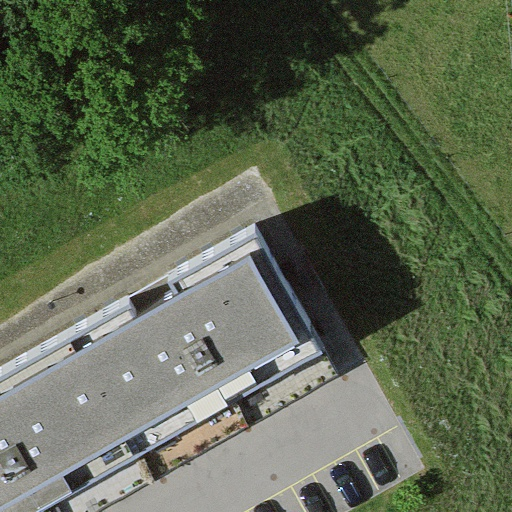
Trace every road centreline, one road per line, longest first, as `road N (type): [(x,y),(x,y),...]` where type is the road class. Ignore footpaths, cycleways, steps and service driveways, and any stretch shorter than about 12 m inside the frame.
road 1 (track): [(511,267),(307,0)]
road 2 (residential): [(183,511),(357,412)]
